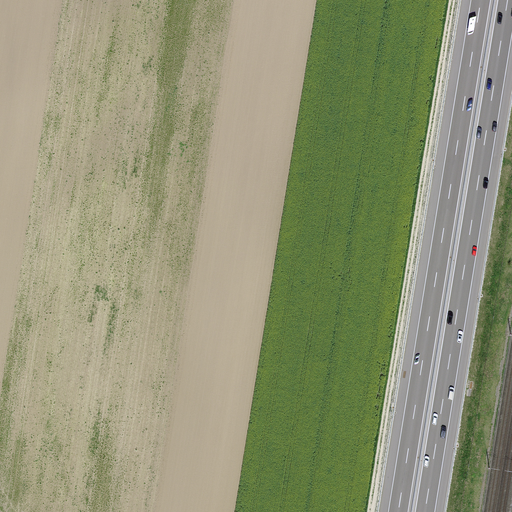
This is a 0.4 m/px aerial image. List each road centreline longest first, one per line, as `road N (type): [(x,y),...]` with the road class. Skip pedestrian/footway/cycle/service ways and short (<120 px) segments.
road 1 (motorway): [(424,511),(507,0)]
road 2 (track): [(452,0),(370,511)]
road 3 (motorway): [(480,0),(398,511)]
